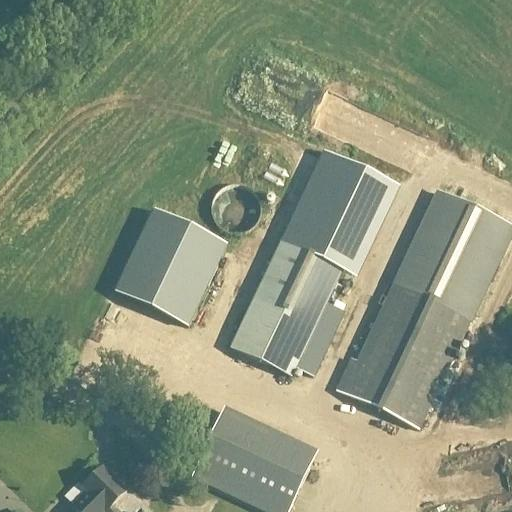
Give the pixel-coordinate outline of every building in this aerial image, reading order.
[(260,218),(260,215),(260,212),(259,210),(258,207),(257,204),(256,202),(254,200),(253,197),(250,196),(248,194),(246,193),(243,191),(240,191),(238,190),(235,190),(232,190),(229,191),(227,192),(224,193),(222,194),(219,196),(217,197),(215,200),(214,202),(212,204),(211,207),(210,210),(210,212),(210,215),(210,218),(210,221),(211,223),(212,226),(214,228),(215,231),(217,233),(219,235),(222,236),(224,238),(227,239),(229,239),(232,240),(235,240),(238,240),(240,239),(243,239),(246,238),(248,236),(250,235),(253,233),(254,231),(256,228),(257,226),(258,223),(259,221),(260,218)] [(334,397),(397,426),(416,436),(469,326),(470,326),(511,237),(511,235),(435,198),(391,289),(392,290),(355,368),(349,365),(334,397)] [(186,332),(224,250),(151,216),(113,298),(186,332)] [(229,352),(290,381),(340,273),(279,245),(229,352)] [(204,302),(193,325),(201,329),(212,306),(204,302)] [(195,486),(248,511),(293,511),(319,460),(229,417),(195,486)] [(102,511),(110,511),(126,497),(102,474),(84,492),(103,511),(102,511)] [(128,495),(126,497),(110,511),(140,511),(138,510),(140,507),(128,495)]
